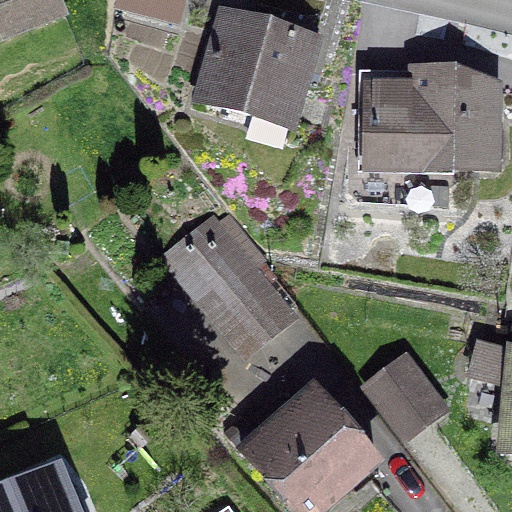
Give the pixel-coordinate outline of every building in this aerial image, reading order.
[(0,0),(0,41),(61,17),(53,0),(0,0)] [(117,0),(114,11),(174,27),(180,0),(117,0)] [(196,105),(287,131),(312,45),(220,19),(196,105)] [(355,167),(488,169),(489,96),(462,96),(462,81),(357,78),(355,167)] [(224,218),(169,263),(243,352),(286,317),(256,281),(250,286),(241,275),(259,263),(224,218)] [(504,451),(511,451),(511,360),(477,349),(468,378),(509,391),(504,451)] [(401,365),(364,393),(402,442),(439,415),(401,365)] [(238,454),(287,511),(319,511),(372,467),(309,392),(238,454)] [(67,511),(53,475),(0,495),(0,511),(67,511)]
